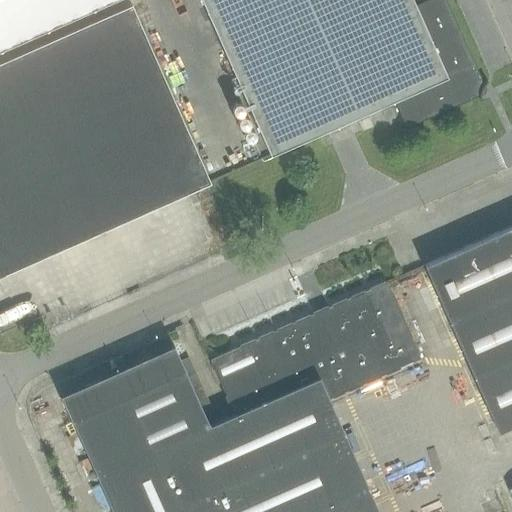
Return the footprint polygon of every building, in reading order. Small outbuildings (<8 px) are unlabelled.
[(0,0),(0,51),(115,0),(0,0)] [(201,0),(270,155),(393,100),(405,128),(479,96),(479,98),(479,100),(481,100),(480,97),(480,95),(481,92),(482,90),(483,88),(484,86),(486,84),(487,82),(487,81),(485,83),(483,84),(445,0),(427,0),(415,6),(412,0),(201,0)] [(130,5),(0,63),(0,274),(208,182),(130,5)] [(395,117),(391,108),(382,112),(386,121),(395,117)] [(511,425),(511,226),(424,265),(427,271),(498,432),(511,425)] [(386,281),(209,360),(234,415),(209,426),(173,345),(60,395),(112,511),(377,511),(328,399),(420,358),(388,287),(386,281)] [(122,355),(113,360),(117,369),(126,365),(122,355)]
